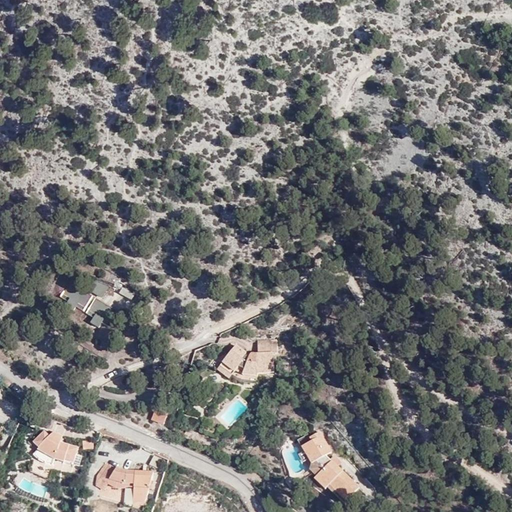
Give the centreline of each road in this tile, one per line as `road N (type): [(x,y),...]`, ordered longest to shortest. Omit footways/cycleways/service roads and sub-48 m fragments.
road 1 (track): [(0,369),(30,388),(111,376),(273,303),(334,261),(347,270),(383,349)]
road 2 (residential): [(250,511),(225,472),(30,388)]
road 3 (track): [(383,349),(409,414),(444,450),(511,494)]
road 4 (track): [(383,349),(482,422),(511,433)]
